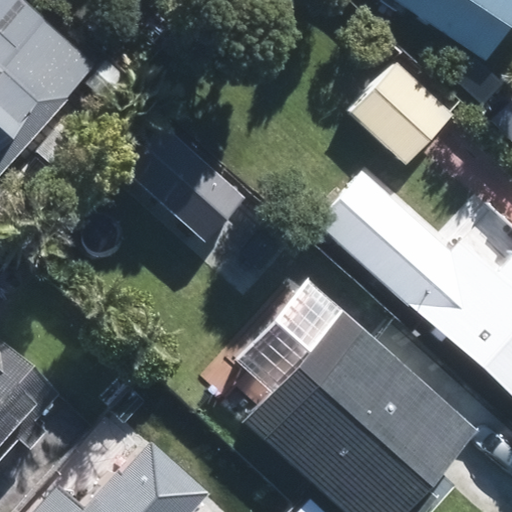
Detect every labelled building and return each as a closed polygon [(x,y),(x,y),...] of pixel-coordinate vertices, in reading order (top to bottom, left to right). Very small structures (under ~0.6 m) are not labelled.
[(0,0),(0,127),(9,118),(25,133),(90,63),(20,0),(0,0)] [(511,0),(388,0),(476,57),(503,15),(511,20),(511,0)] [(389,61),(342,111),(399,164),(413,149),(461,193),(497,153),(450,110),(446,114),(389,61)] [(306,224),(506,398),(511,390),(511,240),(487,269),(454,240),(446,249),(354,169),(306,224)] [(213,181),(184,213),(255,279),(285,247),(213,181)] [(263,390),(235,421),(339,511),(413,511),(422,502),(409,491),(467,425),(298,278),(227,359),(263,390)] [(0,344),(0,449),(10,438),(22,448),(41,427),(29,416),(52,390),(0,344)] [(60,478),(27,511),(178,511),(172,506),(193,484),(135,428),(75,491),(60,478)]
